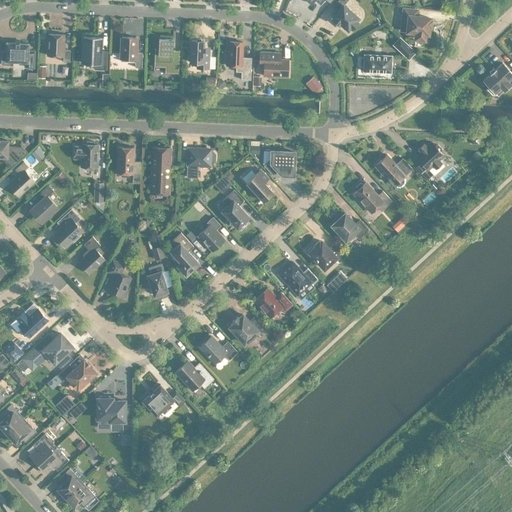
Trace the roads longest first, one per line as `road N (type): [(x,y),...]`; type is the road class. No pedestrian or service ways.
road 1 (residential): [(0,18),(32,8),(97,7),(245,15),(283,25),(324,63),(336,136)]
road 2 (residential): [(336,136),(0,122)]
road 3 (residential): [(336,136),(325,179),(162,331)]
road 4 (residential): [(451,64),(408,106),(336,136)]
